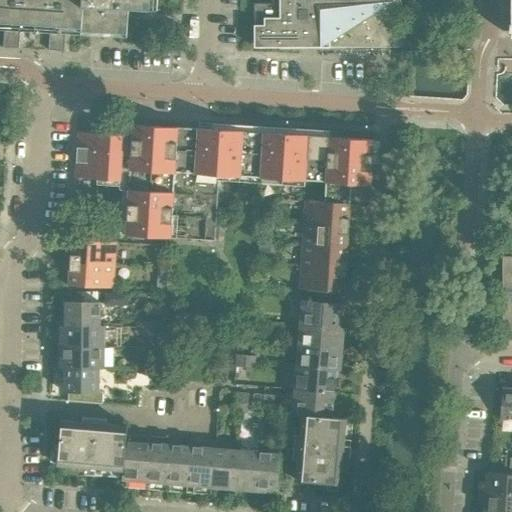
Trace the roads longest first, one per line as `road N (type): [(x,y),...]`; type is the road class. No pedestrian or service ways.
road 1 (residential): [(0,492),(8,451),(10,266),(29,233),(37,122),(52,84)]
road 2 (residential): [(353,511),(384,107)]
road 3 (residential): [(511,348),(462,348),(455,356),(444,511)]
road 4 (residential): [(384,107),(201,95)]
road 5 (residential): [(201,95),(52,84)]
